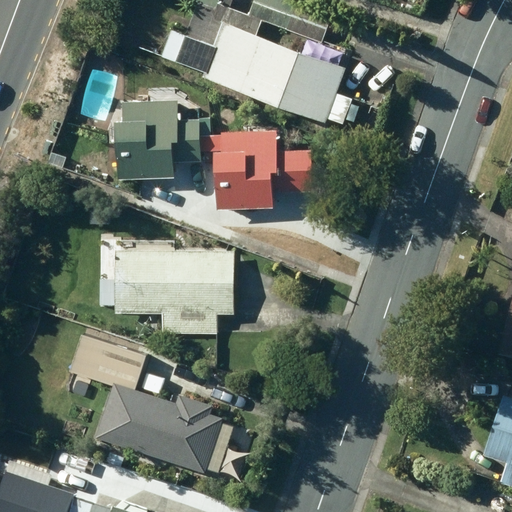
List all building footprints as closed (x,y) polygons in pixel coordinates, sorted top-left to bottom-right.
[(318,42),(329,13),(294,0),(251,0),(247,14),(227,7),(229,0),(190,0),(195,2),(183,36),(169,31),(160,57),(203,73),(201,78),(323,123),(324,119),(341,125),(351,99),(333,93),(342,68),(316,59),(319,51),(299,44),(296,53),(254,37),(260,21),(318,42)] [(97,28),(92,43),(108,49),(113,34),(97,28)] [(206,151),(209,151),(208,135),(207,119),(198,119),(197,108),(174,110),(174,99),(118,102),(119,120),(106,120),(115,180),(170,178),(170,163),(198,162),(198,152),(206,151)] [(209,151),(206,151),(209,212),(268,209),(268,193),(308,191),(306,150),(274,151),(273,130),(217,133),(217,135),(208,135),(209,151)] [(113,249),(112,314),(161,314),(161,333),(215,333),(216,314),(231,314),(231,250),(113,249)] [(511,295),(509,295),(494,354),(511,359),(511,295)] [(108,372),(148,384),(155,359),(115,347),(108,372)] [(186,370),(201,376),(205,366),(189,361),(186,370)] [(109,382),(91,438),(202,473),(220,418),(205,413),(208,404),(174,393),(171,402),(109,382)] [(511,398),(499,394),(478,453),(506,463),(499,481),(511,485),(511,398)] [(87,511),(90,506),(68,499),(69,497),(2,476),(0,481),(0,511),(87,511)] [(87,511),(143,511),(116,503),(113,511),(108,511),(90,506),(87,511)]
